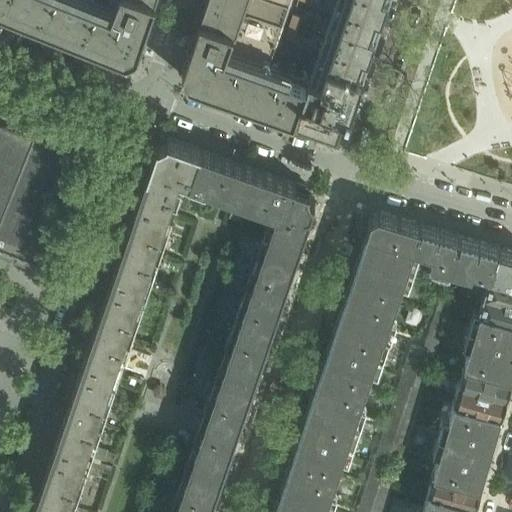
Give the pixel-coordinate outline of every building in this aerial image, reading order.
[(106,0),(105,0),(0,0),(0,6),(128,58),(129,55),(134,53),(137,54),(154,0),(106,0)] [(233,29),(242,0),(206,0),(200,17),(233,29)] [(271,65),(292,0),(242,0),(233,29),(226,49),(271,65)] [(349,112),(387,0),(337,0),(312,74),(309,74),(307,78),(305,84),(304,84),(293,117),(337,133),(344,110),(349,112)] [(293,13),(289,25),(298,28),(302,16),(293,13)] [(271,65),(226,49),(233,29),(200,17),(182,70),(185,71),(188,77),(187,79),(293,117),(304,84),(305,84),(307,78),(271,65)] [(298,28),(289,25),(286,36),(294,39),(298,28)] [(0,101),(0,253),(36,268),(39,262),(87,144),(86,144),(89,137),(0,101)] [(453,164),(464,127),(425,114),(413,152),(453,164)] [(158,141),(138,199),(168,209),(180,175),(191,179),(202,148),(168,136),(167,138),(160,141),(158,141)] [(228,192),(238,161),(202,148),(191,179),(228,192)] [(265,204),(275,174),(238,161),(228,192),(265,204)] [(310,186),(275,174),(265,204),(277,209),(268,234),(298,245),(315,197),(311,195),(308,190),(310,186)] [(168,209),(138,199),(110,282),(140,293),(168,209)] [(453,264),(461,234),(379,210),(372,213),(367,228),(414,245),(415,244),(433,249),(430,258),(453,264)] [(397,297),(409,261),(414,245),(367,228),(349,281),(397,297)] [(282,292),(298,245),(268,234),(252,282),(282,292)] [(497,244),(461,234),(453,264),(472,270),(473,266),(489,270),(497,244)] [(511,248),(497,244),(489,270),(490,271),(490,272),(511,277),(511,248)] [(511,277),(490,272),(485,289),(511,296),(511,277)] [(385,331),(397,297),(349,281),(338,315),(384,331),(385,331)] [(140,293),(110,282),(81,367),(111,378),(140,293)] [(266,339),(282,292),(252,282),(236,329),(266,339)] [(511,296),(485,289),(479,307),(480,307),(511,315),(511,296)] [(440,296),(424,346),(436,350),(452,300),(440,296)] [(511,315),(480,307),(464,359),(511,373),(511,315)] [(366,384),(384,331),(338,315),(320,368),(366,384)] [(256,370),(266,339),(236,329),(225,360),(256,370)] [(412,383),(418,365),(424,346),(412,343),(357,511),(370,511),(382,476),(389,455),(412,383)] [(433,349),(424,346),(418,365),(427,368),(433,349)] [(511,376),(511,373),(464,359),(459,377),(508,392),(511,376)] [(245,403),(256,370),(225,360),(214,393),(245,403)] [(429,369),(427,368),(418,365),(412,383),(423,387),(429,369)] [(111,378),(81,367),(52,451),(83,461),(111,378)] [(354,419),(366,384),(320,368),(308,404),(354,419)] [(508,392),(459,377),(454,396),(502,410),(508,392)] [(412,383),(389,455),(400,458),(423,387),(412,383)] [(234,435),(245,403),(214,393),(204,424),(234,435)] [(502,410),(454,396),(444,433),(492,447),(502,410)] [(337,471),(354,419),(308,404),(290,455),(337,471)] [(223,466),(234,435),(204,424),(193,456),(223,466)] [(444,433),(436,459),(434,467),(433,467),(433,468),(481,483),(486,465),(487,463),(492,447),(444,433)] [(52,451),(31,511),(65,511),(83,461),(52,451)] [(325,506),(337,471),(290,455),(278,491),(325,506)] [(213,497),(223,466),(193,456),(182,487),(213,497)] [(433,468),(431,474),(428,487),(476,501),(481,483),(433,468)] [(382,476),(370,511),(382,511),(393,479),(382,476)] [(207,511),(213,497),(182,487),(173,511),(207,511)] [(472,511),(476,501),(428,487),(420,511),(472,511)] [(322,511),(325,506),(278,491),(270,511),(322,511)]
